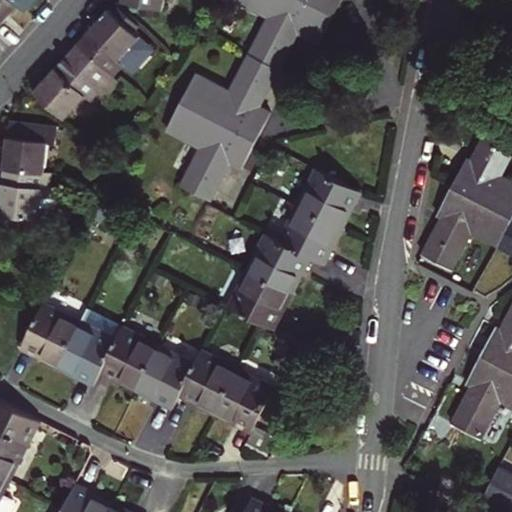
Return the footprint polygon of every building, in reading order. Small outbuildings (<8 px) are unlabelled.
[(0,0),(0,16),(14,0),(0,0)] [(249,0),(248,2),(269,13),(250,50),(280,65),(296,33),(289,29),(294,21),(300,25),(322,35),(335,11),(312,0),(249,0)] [(312,0),(335,11),(340,0),(312,0)] [(107,6),(76,40),(111,73),(120,63),(128,71),(145,53),(147,55),(152,49),(152,45),(139,32),(136,34),(107,6)] [(296,33),(300,25),(294,21),(289,29),(296,33)] [(102,89),(115,76),(111,73),(76,40),(32,87),(62,114),(83,92),(88,97),(98,85),(102,89)] [(256,94),(263,97),(280,65),(250,50),(231,88),(209,76),(206,82),(194,75),(182,97),(257,137),(270,111),(258,105),(252,102),(256,94)] [(197,69),(194,75),(206,82),(209,76),(197,69)] [(258,105),(263,97),(256,94),(252,102),(258,105)] [(257,137),(182,97),(170,120),(183,127),(180,133),(201,144),(181,182),(211,197),(227,165),(222,162),(227,153),(232,156),(243,162),(257,137)] [(9,118),(4,167),(41,172),(46,140),(52,140),(54,124),(9,118)] [(183,127),(170,120),(167,126),(180,133),(183,127)] [(453,183),(511,213),(511,177),(503,173),(511,155),(511,129),(493,120),(475,155),(480,158),(477,163),(466,157),(453,183)] [(227,165),(232,156),(227,153),(222,162),(227,165)] [(301,203),(339,222),(350,200),(357,203),(363,189),(315,165),(304,187),(308,190),(301,203)] [(55,189),(46,187),(47,173),(41,172),(4,167),(0,198),(0,210),(26,214),(25,230),(44,233),(46,213),(51,214),(55,189)] [(501,236),(511,215),(511,213),(453,183),(440,208),(450,215),(447,220),(442,217),(424,252),(454,267),(474,228),(485,234),(489,229),(501,236)] [(313,255),(326,262),(332,249),(326,247),(339,222),(301,203),(294,217),(289,215),(277,237),(313,255)] [(511,215),(501,236),(498,242),(511,248),(511,215)] [(489,229),(485,234),(498,242),(501,236),(489,229)] [(313,255),(277,237),(264,230),(253,252),(259,255),(252,268),(290,288),(301,267),(306,269),(313,255)] [(227,302),(275,327),(282,314),(277,312),(290,288),(252,268),(244,282),(239,280),(227,302)] [(61,361),(81,322),(66,314),(68,311),(48,300),(23,347),(35,353),(38,349),(61,361)] [(511,306),(503,325),(508,327),(506,332),(495,327),(482,352),(511,367),(511,306)] [(102,370),(119,336),(96,324),(94,329),(81,322),(61,361),(82,372),(80,376),(95,384),(102,370)] [(140,384),(160,346),(146,338),(148,334),(126,323),(119,336),(102,370),(115,376),(117,372),(140,384)] [(174,406),(180,394),(198,360),(176,348),(173,352),(160,346),(140,384),(163,395),(160,400),(174,406)] [(218,407),(239,369),(225,362),(227,358),(205,346),(198,360),(180,394),(192,401),(195,395),(218,407)] [(511,367),(482,352),(468,378),(478,383),(475,389),(471,387),(453,421),(482,436),(502,399),(511,404),(511,367)] [(252,376),(239,369),(218,407),(240,419),(238,424),(252,431),(277,384),(255,372),(252,376)] [(43,419),(0,397),(0,470),(8,475),(15,461),(20,463),(43,419)] [(511,468),(500,462),(485,492),(511,505),(511,468)] [(8,475),(0,470),(0,511),(11,511),(18,498),(1,489),(8,475)] [(78,479),(61,511),(107,511),(112,502),(89,490),(91,486),(78,479)] [(280,511),(265,504),(267,500),(254,493),(243,511),(280,511)] [(135,511),(130,511),(112,502),(107,511),(142,511),(137,509),(135,511)]
